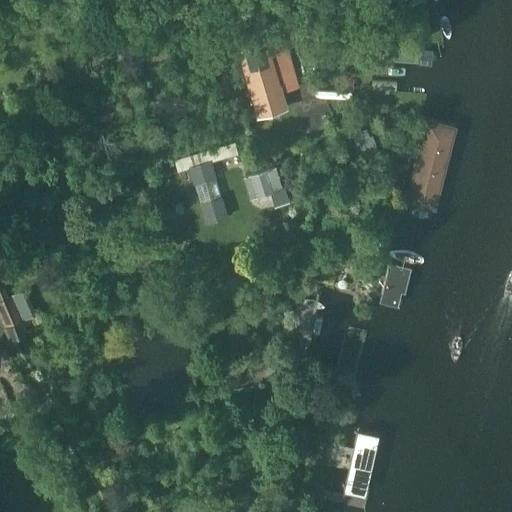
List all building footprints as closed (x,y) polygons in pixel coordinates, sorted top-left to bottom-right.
[(264,40),(244,46),(262,110),(282,104),(264,40)] [(397,58),(437,62),(438,48),(398,44),(397,58)] [(417,152),(430,155),(439,116),(425,113),(417,152)] [(209,148),(174,159),(178,170),(187,168),(192,184),(194,183),(199,201),(220,195),(215,176),(217,175),(212,160),(209,148)] [(249,173),(255,195),(281,187),(275,165),(249,173)] [(378,297),(391,300),(402,262),(389,258),(378,297)] [(10,295),(0,299),(0,318),(9,339),(26,331),(10,295)] [(357,407),(371,411),(380,372),(367,369),(357,407)]
